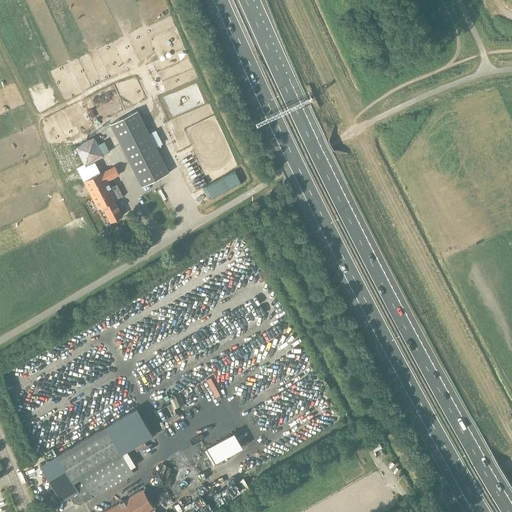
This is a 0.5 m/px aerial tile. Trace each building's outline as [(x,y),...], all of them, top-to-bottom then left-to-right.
[(130,107),(108,119),(110,123),(132,112),(130,107)] [(169,173),(137,111),(111,124),(142,186),(169,173)] [(75,146),(86,164),(111,151),(104,140),(98,143),(94,136),(75,146)] [(107,181),(108,180),(119,174),(115,166),(103,172),(102,171),(84,181),(98,209),(103,206),(111,222),(122,216),(114,201),(122,196),(116,184),(110,187),(107,181)] [(212,198),(244,182),(238,170),(214,183),(217,190),(210,193),(212,198)] [(74,483),(122,454),(153,436),(137,408),(57,455),(74,483)] [(29,439),(38,457),(45,453),(36,436),(29,439)] [(81,504),(85,502),(75,484),(74,483),(57,455),(47,461),(40,465),(62,501),(70,496),(74,502),(81,504)] [(123,456),(75,484),(85,502),(133,474),(123,456)] [(229,480),(224,471),(219,474),(224,483),(229,480)] [(143,490),(104,511),(146,511),(160,505),(152,491),(146,495),(143,490)]
